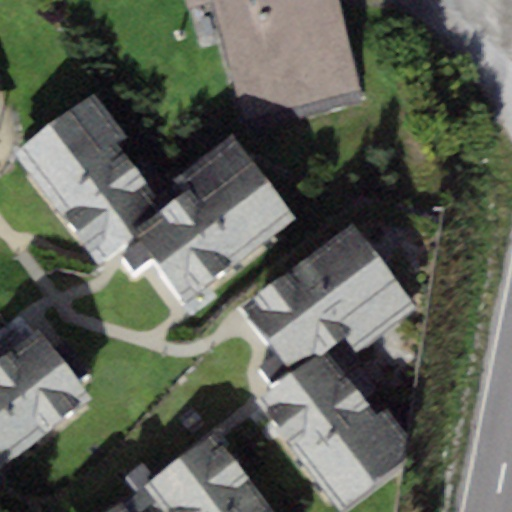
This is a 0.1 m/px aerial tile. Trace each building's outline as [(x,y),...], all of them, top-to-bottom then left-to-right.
[(180,0),(184,15),(213,8),(244,131),(363,101),(337,0),(180,0)] [(128,232),(171,200),(94,97),(16,155),(98,265),(133,239),(128,232)] [(184,299),(290,219),(231,140),(179,180),(187,191),(133,232),(140,241),(120,256),(134,274),(153,259),(184,299)] [(287,364),(316,354),(343,338),(355,354),(418,309),(353,226),(243,309),(287,364)] [(0,460),(82,404),(35,338),(0,362),(0,460)] [(326,350),(257,401),(338,511),(339,511),(408,461),(326,350)] [(271,511),(213,434),(118,503),(124,511),(271,511)] [(124,511),(118,503),(106,511),(124,511)]
